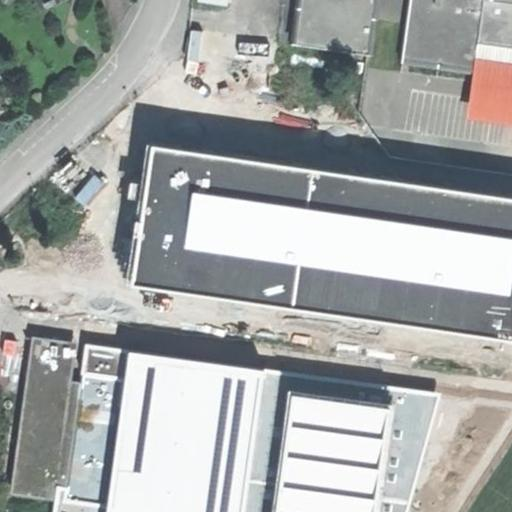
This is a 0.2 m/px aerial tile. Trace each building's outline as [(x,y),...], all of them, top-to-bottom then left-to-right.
[(295,0),(290,42),(373,54),(379,0),(295,0)] [(511,0),(412,0),(403,74),(474,83),(478,57),(480,43),(511,47),(511,0)] [(511,61),(478,57),(474,83),(470,119),(511,124),(511,61)] [(511,308),(511,198),(153,140),(136,268),(509,324),(511,308)] [(136,353),(132,379),(116,503),(114,511),(245,511),(264,370),(136,353)] [(75,371),(32,365),(15,491),(58,497),(59,484),(71,485),(84,386),(73,384),(75,371)] [(390,511),(422,390),(264,370),(245,511),(390,511)] [(86,372),(84,386),(71,485),(70,497),(116,503),(132,379),(86,372)]
